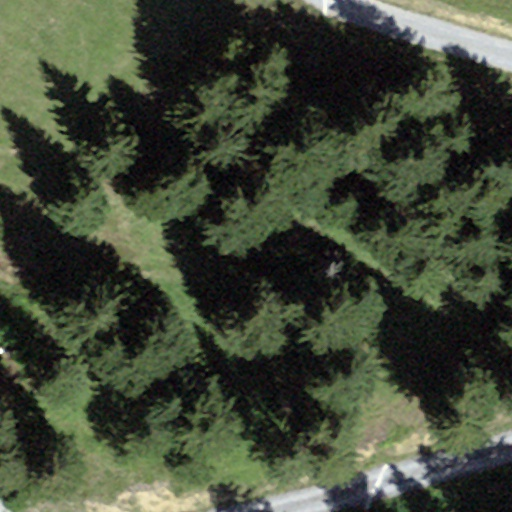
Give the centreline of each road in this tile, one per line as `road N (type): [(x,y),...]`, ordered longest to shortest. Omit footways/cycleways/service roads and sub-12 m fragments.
road 1 (track): [(511,449),(266,511)]
road 2 (track): [(341,0),(397,26),(511,56)]
